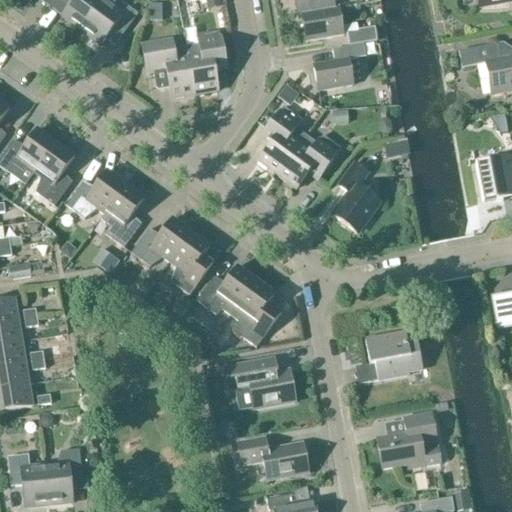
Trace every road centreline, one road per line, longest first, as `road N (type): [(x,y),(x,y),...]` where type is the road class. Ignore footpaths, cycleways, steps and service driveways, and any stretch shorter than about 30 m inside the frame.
road 1 (residential): [(194,173),(0,32)]
road 2 (residential): [(355,511),(314,290)]
road 3 (residential): [(511,253),(314,290)]
road 4 (residential): [(194,173),(251,94),(244,0)]
road 5 (residential): [(314,290),(304,269),(194,173)]
